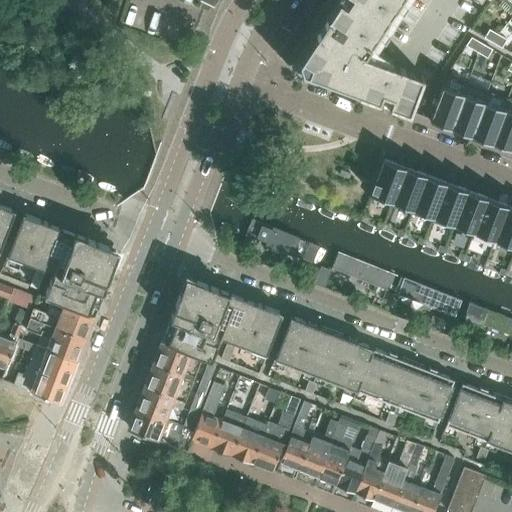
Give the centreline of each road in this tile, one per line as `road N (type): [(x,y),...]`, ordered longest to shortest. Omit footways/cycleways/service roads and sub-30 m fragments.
road 1 (residential): [(173,242),(511,373)]
road 2 (residential): [(227,68),(511,178)]
road 3 (tertiary): [(153,235),(51,478)]
road 4 (tertiary): [(82,489),(173,242)]
road 5 (residential): [(0,173),(153,235)]
road 6 (tertiary): [(173,210),(227,68)]
